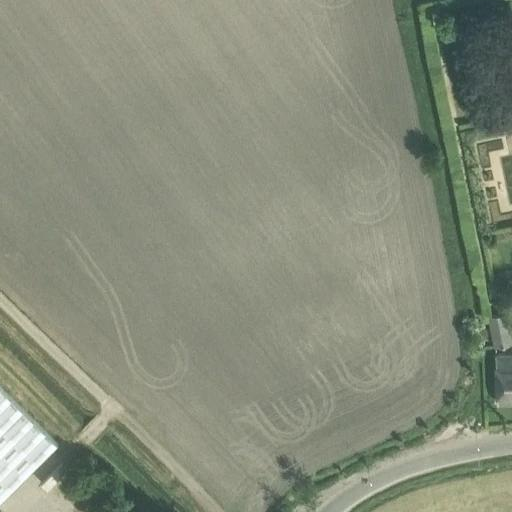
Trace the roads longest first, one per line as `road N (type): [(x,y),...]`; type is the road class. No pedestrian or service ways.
road 1 (track): [(0,300),(110,408),(79,443)]
road 2 (unclassified): [(324,511),(388,472),(511,447)]
